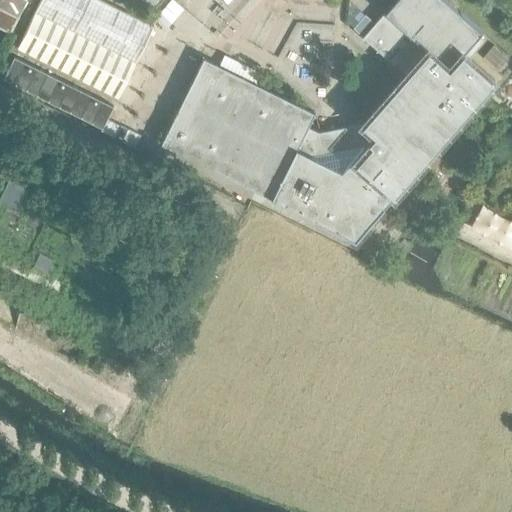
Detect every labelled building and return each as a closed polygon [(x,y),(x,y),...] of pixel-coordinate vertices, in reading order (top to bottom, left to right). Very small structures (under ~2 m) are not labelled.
[(0,0),(0,26),(10,31),(18,15),(25,0),(0,0)] [(104,0),(39,0),(17,46),(118,96),(153,24),(104,0)] [(171,23),(184,8),(175,0),(169,0),(158,12),(171,23)] [(388,198),(492,79),(462,51),(480,30),(446,0),(393,0),(375,21),(364,34),(362,36),(404,72),(361,121),(317,129),(307,124),(313,111),(255,83),(241,76),(219,65),(203,58),(161,142),(354,237),(388,198)] [(365,14),(355,26),(364,34),(375,21),(366,14),(365,14)] [(493,44),(483,56),(497,69),(508,57),(493,44)] [(224,54),(219,65),(241,76),(255,83),(260,72),(224,54)] [(6,71),(3,77),(102,127),(107,117),(113,105),(14,55),(6,71)] [(114,136),(120,124),(107,117),(102,127),(101,129),(114,136)] [(114,136),(114,137),(120,140),(127,127),(120,124),(114,136)] [(128,127),(121,140),(134,146),(140,133),(128,127)] [(0,200),(20,209),(30,190),(14,182),(18,177),(16,176),(13,182),(9,180),(0,199),(0,200)]
